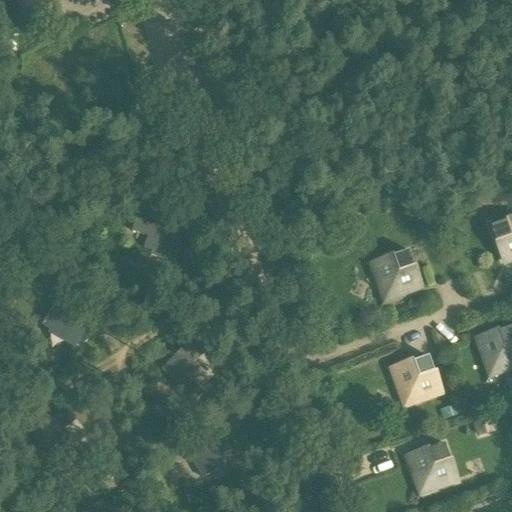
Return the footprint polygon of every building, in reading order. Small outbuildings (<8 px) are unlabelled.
[(59,0),(13,0),(23,18),(59,0)] [(503,254),(511,250),(511,213),(491,221),(503,254)] [(176,262),(186,234),(154,223),(145,248),(154,251),(155,247),(169,252),(166,259),(176,262)] [(397,288),(421,279),(408,246),(375,258),(384,281),(397,288)] [(72,345),(86,319),(56,302),(43,325),(52,330),(54,327),(66,333),(63,340),(72,345)] [(503,362),(511,358),(511,321),(481,333),(489,356),(503,362)] [(185,388),(203,370),(195,362),(202,356),(189,343),(164,367),(185,388)] [(418,393),(441,384),(429,351),(396,363),(404,387),(418,393)] [(453,403),(443,406),(446,416),(456,413),(453,403)] [(55,455),(74,438),(67,430),(73,423),(61,410),(35,433),(55,455)] [(474,424),(477,435),(494,430),(490,419),(474,424)] [(205,474),(227,461),(221,451),(229,446),(220,431),(190,449),(205,474)] [(434,480),(457,472),(445,439),(412,451),(421,474),(434,480)] [(35,474),(38,481),(49,477),(47,469),(35,474)] [(63,511),(99,511),(93,505),(100,499),(87,485),(61,510),(63,511)] [(53,500),(50,493),(39,497),(42,505),(53,500)]
